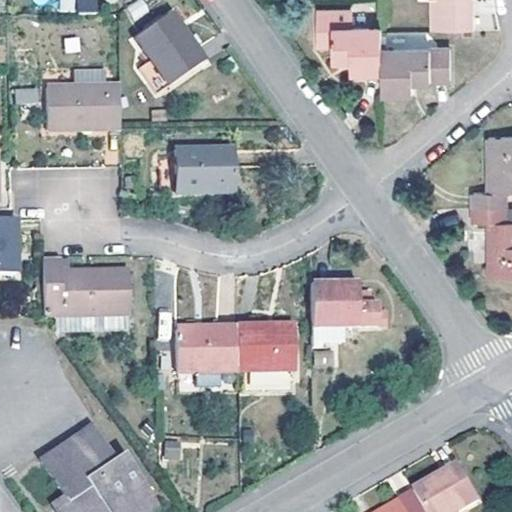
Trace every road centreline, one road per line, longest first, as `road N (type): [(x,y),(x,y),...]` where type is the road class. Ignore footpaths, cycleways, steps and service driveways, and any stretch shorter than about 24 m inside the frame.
road 1 (residential): [(0,320),(41,320),(106,411),(6,475),(0,466)]
road 2 (residential): [(118,234),(252,255),(368,196)]
road 3 (residential): [(274,511),(494,377)]
road 4 (residential): [(231,0),(368,196)]
road 5 (residential): [(368,196),(494,377)]
road 6 (residential): [(368,196),(511,80)]
